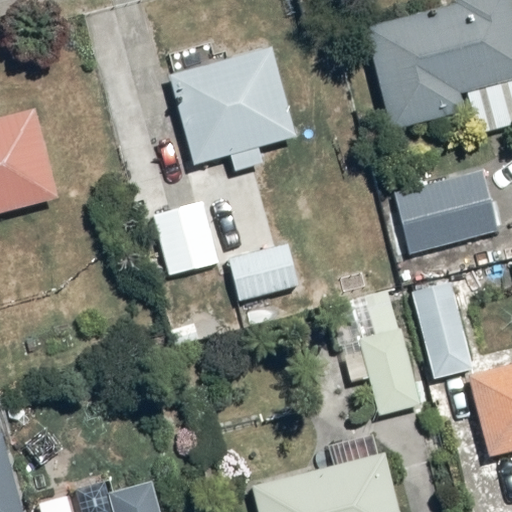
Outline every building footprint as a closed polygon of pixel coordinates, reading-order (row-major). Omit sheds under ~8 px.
[(511,123),(511,0),(460,0),(368,24),(396,128),(457,111),(464,137),(511,123)] [(298,136),(274,46),(175,72),(199,163),(234,154),(239,170),(266,163),(261,146),(298,136)] [(0,213),(61,201),(43,112),(0,120),(0,213)] [(500,231),(485,166),(394,188),(410,253),(500,231)] [(220,261),(205,199),(161,210),(176,272),(220,261)] [(301,284),(290,238),(227,253),(238,299),(301,284)] [(474,359),(456,280),(415,289),(433,368),(474,359)] [(422,404),(395,295),(356,305),(365,341),(342,346),(356,403),(377,398),(381,414),(422,404)] [(511,359),(470,370),(492,455),(511,449),(511,359)] [(34,511),(2,394),(0,394),(0,511),(34,511)] [(255,484),(262,511),(400,511),(385,451),(255,484)] [(162,511),(155,480),(110,491),(115,511),(162,511)]
